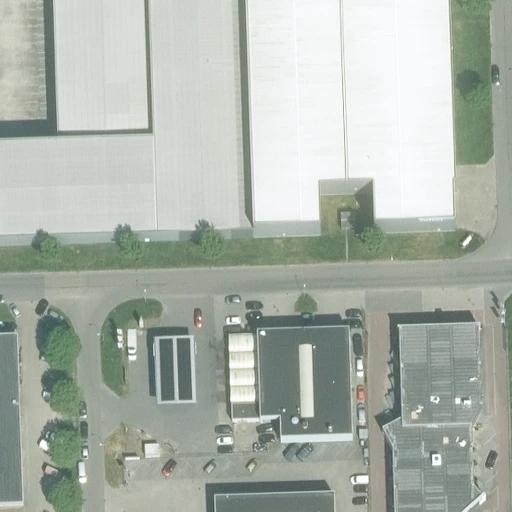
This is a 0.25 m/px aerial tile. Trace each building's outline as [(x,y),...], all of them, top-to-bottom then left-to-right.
[(53,0),(58,149),(0,150),(0,246),(223,240),(253,239),(253,238),(321,236),(320,197),(373,195),(374,234),(455,232),(454,194),(456,193),(449,0),(53,0)] [(342,231),(344,231),(355,230),(354,215),(341,216),(342,231)] [(472,511),(485,501),(484,499),(482,501),(473,491),(472,429),(481,412),(479,332),(480,331),(480,330),(397,333),(397,334),(399,334),(401,423),(382,433),(392,453),(394,511),(472,511)] [(277,335),(257,336),(259,407),(260,422),(260,424),(280,423),(281,443),(353,441),(349,333),(277,335)] [(0,509),(24,509),(23,480),(18,339),(0,340),(0,509)] [(196,414),(194,344),(153,346),(155,416),(196,414)] [(259,407),(231,407),(231,423),(260,422),(259,407)] [(145,447),(146,459),(159,458),(159,447),(145,447)] [(334,511),(334,498),(215,502),(214,511),(334,511)]
